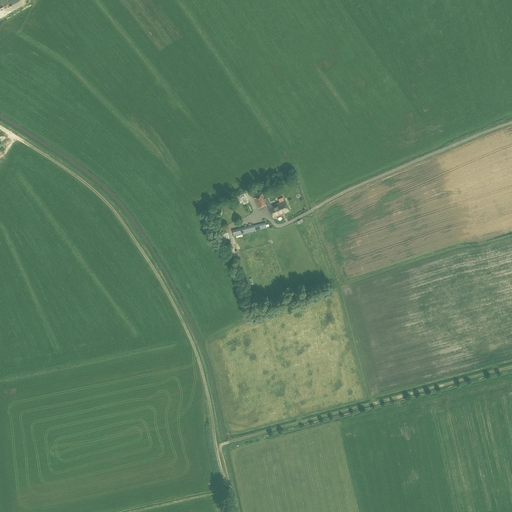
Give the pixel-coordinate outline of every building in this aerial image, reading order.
[(273,192),(277,201),(285,198),(281,189),(273,192)] [(241,195),(245,203),(249,200),(246,193),(241,195)] [(263,194),(254,198),(259,208),(268,204),(274,218),(282,215),(281,214),(283,213),(282,211),(284,210),(282,207),(281,207),(282,208),(280,209),(279,209),(278,207),(279,207),(277,203),(272,206),(268,196),(265,198),(263,194)] [(280,202),(277,203),(279,207),(278,207),(279,209),(280,209),(282,208),(281,207),(282,207),(284,210),(282,211),(283,213),(290,210),(285,200),(280,203),(280,202)] [(253,224),(242,227),(244,233),(255,230),(254,225),(253,224)]
